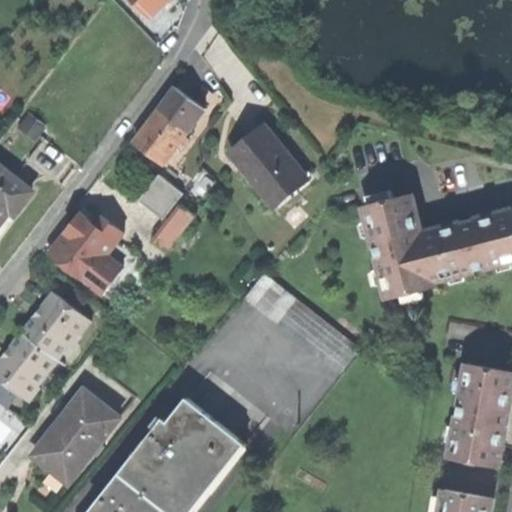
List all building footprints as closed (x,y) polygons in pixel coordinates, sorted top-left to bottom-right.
[(128,0),(149,21),(171,0),(128,0)] [(177,88),(161,110),(189,131),(205,109),(177,88)] [(137,141),(165,162),(189,131),(161,110),(151,122),(137,141)] [(253,176),(276,204),(308,178),(265,125),(248,138),(231,152),(251,177),(253,176)] [(0,224),(11,210),(16,214),(18,212),(33,192),(0,166),(0,224)] [(412,195),(364,207),(389,299),(435,288),(434,282),(422,235),(416,211),(412,195)] [(155,241),(167,250),(194,214),(182,206),(155,241)] [(21,215),(18,212),(16,214),(11,210),(0,224),(0,242),(8,232),(21,215)] [(450,227),(422,235),(434,282),(511,262),(511,211),(485,218),(485,220),(470,224),(451,228),(450,227)] [(52,254),(88,281),(115,244),(124,233),(101,215),(95,223),(82,213),(66,234),(52,254)] [(135,241),(124,233),(115,244),(126,252),(135,241)] [(266,273),(248,295),(343,370),(360,349),(266,273)] [(32,317),(21,331),(57,359),(77,333),(82,336),(93,322),(52,291),(41,306),(46,309),(42,315),(37,321),(32,317)] [(3,396),(11,402),(18,393),(30,403),(41,389),(37,386),(57,359),(21,331),(10,347),(15,350),(11,356),(6,361),(1,358),(0,358),(0,378),(10,386),(3,396)] [(511,372),(470,365),(452,458),(501,467),(506,439),(504,437),(507,419),(510,402),(511,401),(511,372)] [(0,402),(7,408),(11,402),(3,396),(10,386),(0,378),(0,402)] [(54,469),(71,482),(120,417),(85,390),(36,455),(54,469)] [(99,511),(193,511),(247,443),(189,398),(162,433),(156,428),(152,434),(150,437),(155,441),(112,496),(107,492),(103,498),(100,501),(105,505),(99,511)] [(0,438),(4,441),(14,425),(0,416),(0,438)] [(491,511),(494,499),(447,490),(442,511),(491,511)]
